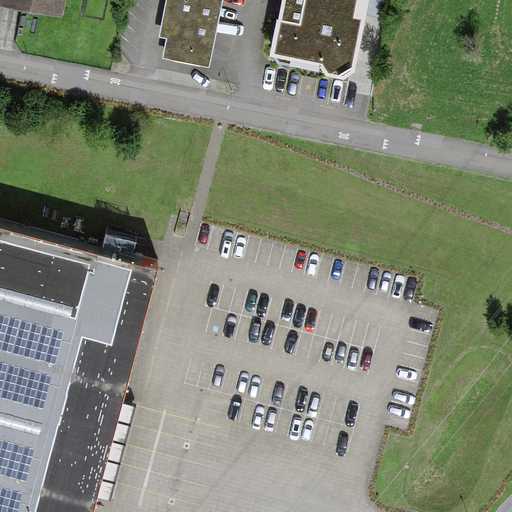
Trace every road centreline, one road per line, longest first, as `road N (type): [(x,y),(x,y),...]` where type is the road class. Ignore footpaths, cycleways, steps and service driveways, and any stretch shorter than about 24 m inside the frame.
road 1 (unknown): [(248,511),(168,489),(146,464),(187,291),(203,275),(241,269),(371,306),(390,333),(386,362)]
road 2 (residential): [(511,163),(0,61)]
road 3 (unknown): [(386,362),(339,511)]
